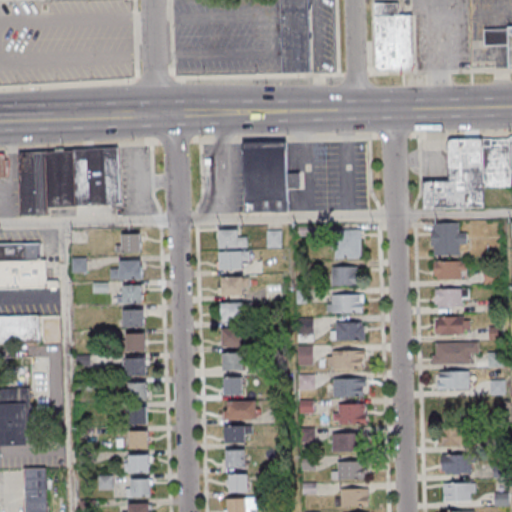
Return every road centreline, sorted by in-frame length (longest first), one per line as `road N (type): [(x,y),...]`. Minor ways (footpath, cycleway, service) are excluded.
road 1 (secondary): [(511,106),(59,119)]
road 2 (residential): [(404,511),(390,109)]
road 3 (residential): [(186,511),(176,115)]
